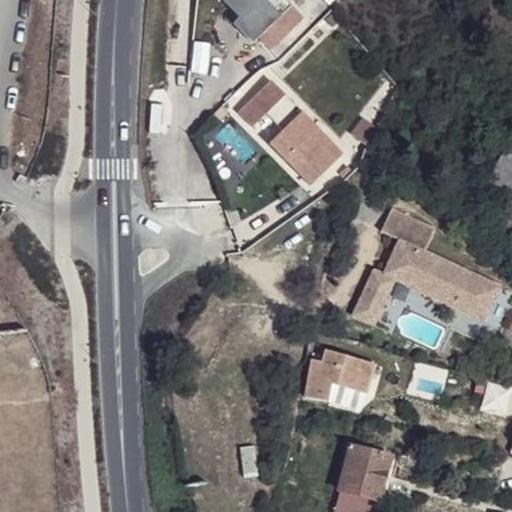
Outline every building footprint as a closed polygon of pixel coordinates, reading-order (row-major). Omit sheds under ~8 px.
[(284,0),(219,0),(242,23),(256,10),(268,23),(255,36),(271,53),(304,20),(284,0)] [(271,83),(237,116),(253,132),(267,119),(277,130),(264,143),(306,187),(341,153),(271,83)] [(371,124),(363,119),(351,133),(368,145),(372,140),(371,124)] [(511,140),(510,140),(488,182),(511,194),(511,140)] [(347,166),(340,173),(346,180),(354,172),(347,166)] [(436,228),(392,208),(382,232),(401,240),(380,286),(371,281),(355,316),(375,325),(396,279),(399,272),(426,284),(423,291),(486,320),(502,286),(425,251),(436,228)] [(399,272),(396,279),(423,291),(426,284),(399,272)] [(373,358),(322,348),(319,359),(312,358),(303,394),(327,400),(332,382),(366,388),(373,358)] [(506,418),(509,404),(484,397),(480,411),(506,418)] [(341,491),(380,500),(390,455),(349,446),(341,491)] [(377,511),(380,500),(341,491),(336,511),(377,511)]
